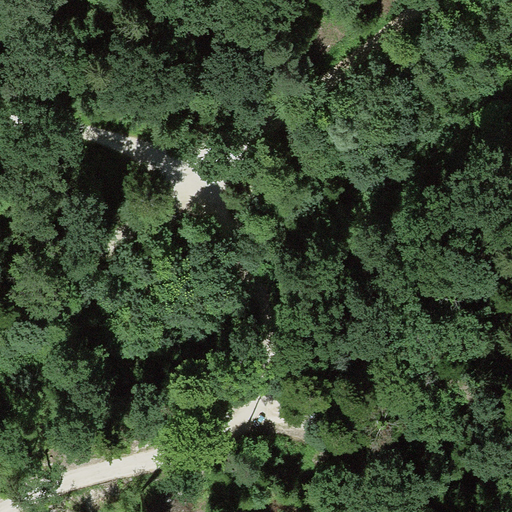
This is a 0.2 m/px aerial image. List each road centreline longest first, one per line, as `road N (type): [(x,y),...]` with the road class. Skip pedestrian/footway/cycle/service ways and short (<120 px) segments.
road 1 (track): [(205,180),(264,285),(279,347),(268,404),(239,429),(49,486),(4,511)]
road 2 (track): [(430,0),(205,180)]
road 3 (track): [(268,404),(319,434),(425,421),(511,362)]
road 4 (track): [(205,180),(0,316)]
road 5 (track): [(0,116),(76,125),(163,153),(205,180)]
